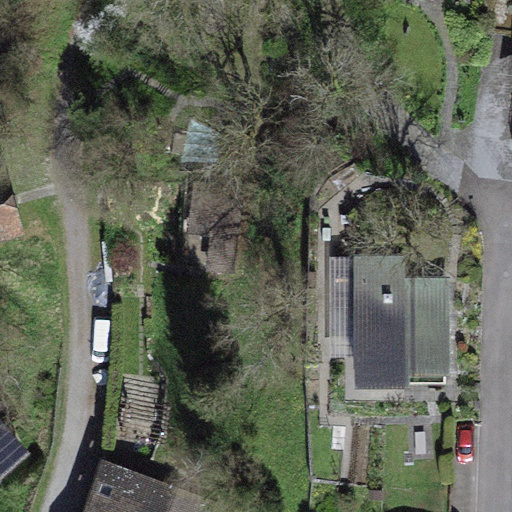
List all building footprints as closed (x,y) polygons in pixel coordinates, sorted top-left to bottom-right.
[(511,0),(492,0),(487,31),(511,35),(511,0)] [(262,145),(264,177),(287,175),(284,143),(262,145)] [(0,242),(19,237),(1,174),(0,174),(0,242)] [(199,184),(193,235),(239,240),(245,189),(199,184)] [(361,261),(361,385),(406,385),(406,374),(446,374),(446,284),(403,284),(403,261),(361,261)] [(0,431),(0,471),(20,454),(0,431)] [(220,511),(221,511),(134,479),(121,511),(220,511)]
